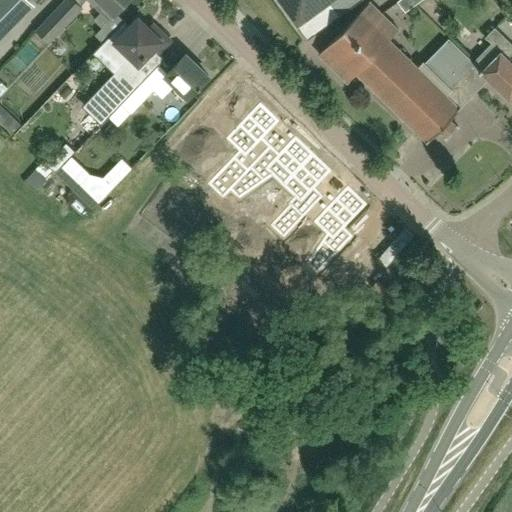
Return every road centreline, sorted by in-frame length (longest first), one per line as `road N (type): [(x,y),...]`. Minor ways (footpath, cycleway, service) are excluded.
road 1 (residential): [(466,254),(196,0)]
road 2 (primary): [(511,324),(406,511)]
road 3 (primary): [(432,511),(511,388)]
